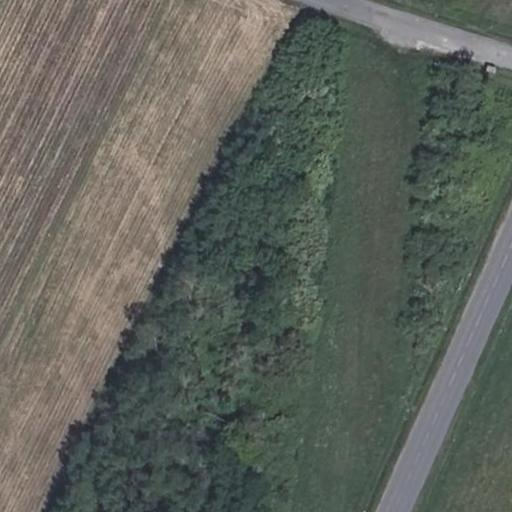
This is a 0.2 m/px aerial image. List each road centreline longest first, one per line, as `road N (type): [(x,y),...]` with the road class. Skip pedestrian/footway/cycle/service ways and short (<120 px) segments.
road 1 (tertiary): [(392,511),(511,246)]
road 2 (unclassified): [(323,0),(511,60)]
